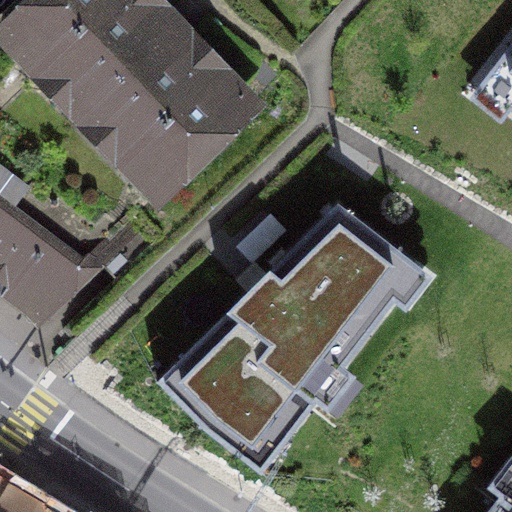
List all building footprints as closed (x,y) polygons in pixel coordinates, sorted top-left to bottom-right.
[(244,116),(131,0),(58,0),(3,54),(148,207),(244,116)] [(511,47),(485,82),(511,103),(511,47)] [(116,234),(0,143),(0,286),(45,321),(95,251),(116,234)] [(421,259),(340,194),(155,379),(199,426),(258,469),(421,259)] [(116,234),(95,251),(118,278),(160,243),(137,215),(116,234)] [(511,511),(511,478),(486,511),(511,511)]
